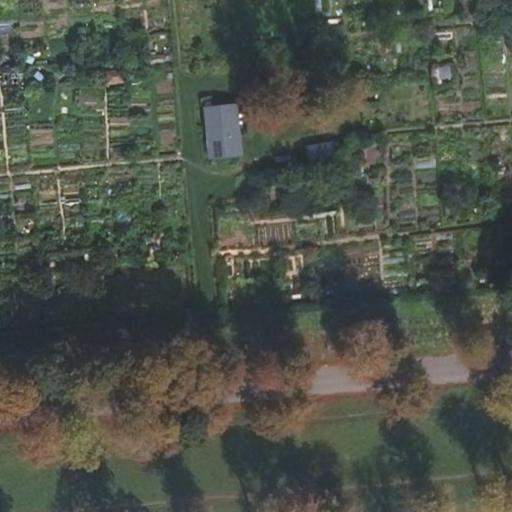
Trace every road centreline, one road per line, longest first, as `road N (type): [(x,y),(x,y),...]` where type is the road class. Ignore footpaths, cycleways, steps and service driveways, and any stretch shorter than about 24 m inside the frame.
road 1 (unclassified): [(511,362),(0,411)]
road 2 (track): [(206,391),(162,0)]
